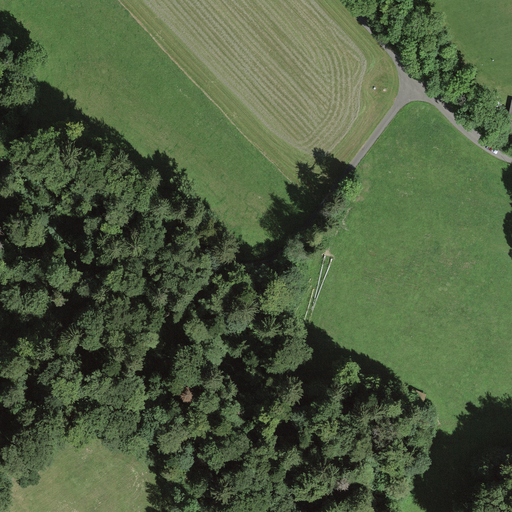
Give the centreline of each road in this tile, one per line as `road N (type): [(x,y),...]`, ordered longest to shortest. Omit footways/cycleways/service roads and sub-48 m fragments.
road 1 (track): [(418,78),(284,252),(249,266),(216,256)]
road 2 (track): [(0,161),(113,191),(216,256)]
road 3 (residential): [(346,0),(466,127),(511,156)]
